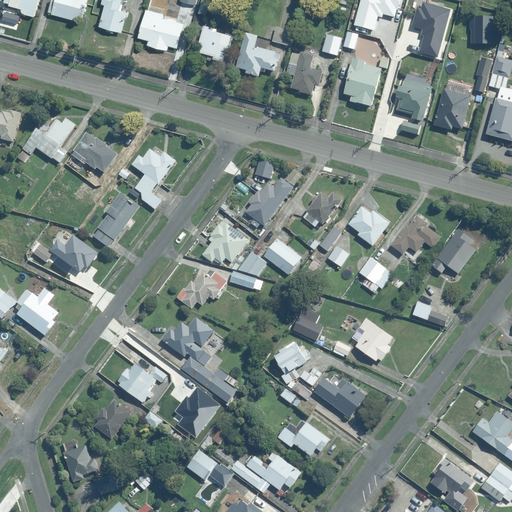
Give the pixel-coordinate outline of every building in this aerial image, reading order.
[(40,0),(6,0),(6,1),(10,3),(10,5),(23,9),(22,13),(35,17),(40,0)] [(53,14),(75,21),(85,14),(89,0),(52,0),(49,13),(53,14)] [(103,0),(102,4),(106,5),(100,27),(122,32),(128,12),(122,11),(124,0),(103,0)] [(189,0),(185,19),(195,21),(200,0),(189,0)] [(213,3),(202,2),(201,18),(212,19),(213,3)] [(342,5),(342,6),(338,19),(348,21),(351,7),(342,5)] [(186,20),(147,9),(139,38),(149,41),(148,46),(168,51),(169,46),(178,48),(186,20)] [(234,36),(205,27),(199,47),(203,48),(201,55),(215,59),(215,61),(225,65),(234,36)] [(296,31),(277,27),(274,43),(292,47),(296,31)] [(360,35),(348,32),(345,47),(356,50),(360,35)] [(259,37),(247,33),(238,69),(248,71),(247,75),(260,78),(262,69),(274,72),(279,53),(256,47),(259,37)] [(344,38),(329,34),(324,53),(338,57),(344,38)] [(398,42),(397,43),(391,67),(402,70),(407,51),(404,50),(406,45),(398,42)] [(489,86),(499,49),(491,46),(487,58),(483,57),(477,77),(480,77),(476,92),(486,95),(489,86)] [(354,52),(342,49),(339,62),(347,64),(348,60),(352,61),(354,52)] [(499,49),(489,86),(507,91),(511,74),(511,60),(504,58),(506,51),(499,49)] [(319,66),(313,65),(315,58),(302,54),(302,57),(294,55),(289,75),(295,77),(292,90),(301,92),(301,94),(313,98),(316,86),(320,87),(324,73),(317,71),(319,66)] [(391,59),(383,57),(381,68),(388,70),(391,59)] [(352,97),(351,103),(373,108),(382,71),(366,67),(367,63),(355,60),(354,66),(352,66),(345,95),(352,97)] [(426,124),(435,87),(407,80),(405,89),(400,88),(397,99),(401,100),(397,113),(413,117),(412,121),(426,124)] [(473,98),(445,90),(435,127),(453,132),(454,129),(464,131),(473,98)] [(511,95),(499,93),(499,94),(487,137),(509,143),(509,142),(511,142),(511,95)] [(12,114),(0,111),(0,135),(4,137),(3,140),(16,143),(23,114),(13,111),(12,114)] [(48,134),(39,128),(24,150),(33,156),(38,149),(58,163),(65,153),(61,151),(78,126),(68,119),(65,123),(59,119),(48,134)] [(119,154),(89,133),(73,156),(87,165),(88,164),(97,170),(99,168),(106,173),(119,154)] [(137,189),(143,194),(144,200),(158,209),(164,200),(153,193),(159,184),(161,185),(177,160),(166,152),(162,157),(152,150),(146,159),(141,156),(134,167),(146,175),(137,189)] [(132,174),(124,168),(119,174),(127,180),(132,174)] [(93,171),(91,174),(75,198),(81,202),(83,199),(93,206),(109,182),(93,171)] [(120,181),(114,178),(109,186),(114,189),(120,181)] [(266,227),(267,226),(296,188),(284,178),(277,188),(271,184),(265,192),(262,190),(252,204),(254,205),(247,214),(254,220),(252,223),(259,229),(262,224),(266,227)] [(331,197),(324,192),(309,211),(310,211),(322,221),(326,224),(328,221),(329,222),(332,217),(331,217),(346,199),(336,191),(331,197)] [(139,209),(120,196),(108,213),(110,214),(100,229),(101,230),(96,237),(111,247),(116,240),(116,241),(139,209)] [(375,247),(392,223),(375,211),(373,213),(364,206),(351,225),(362,232),(359,236),(375,247)] [(322,221),(310,211),(305,217),(317,227),(322,221)] [(412,226),(408,224),(393,247),(405,255),(410,247),(419,253),(426,242),(436,249),(444,238),(435,232),(437,229),(428,223),(430,220),(420,214),(412,226)] [(233,263),(252,239),(226,219),(210,240),(214,242),(204,255),(215,263),(218,259),(224,263),(227,259),(233,263)] [(342,233),(334,228),(322,246),(329,251),(342,233)] [(475,241),(461,230),(433,265),(443,273),(448,266),(459,274),(478,249),(472,245),(475,241)] [(74,237),(66,231),(52,251),(60,257),(54,265),(48,262),(44,267),(48,270),(47,273),(64,286),(72,276),(70,275),(75,269),(82,274),(87,267),(89,268),(100,254),(75,236),(74,237)] [(305,257),(280,238),(267,256),(291,275),(305,257)] [(321,243),(317,240),(315,242),(311,240),(308,244),(315,249),(316,250),(321,243)] [(352,255),(340,246),(330,259),(342,268),(352,255)] [(269,262),(254,251),(240,270),(259,276),(269,262)] [(396,275),(373,257),(361,272),(369,278),(363,285),(376,294),(381,288),(384,290),(396,275)] [(198,284),(193,280),(188,289),(186,287),(179,298),(195,309),(199,303),(204,307),(211,297),(217,301),(230,283),(209,268),(198,284)] [(234,273),(232,283),(262,291),(265,281),(234,273)] [(0,288),(0,318),(1,319),(16,302),(0,288)] [(22,306),(16,314),(45,336),(55,322),(53,321),(59,313),(48,305),(55,295),(45,288),(38,297),(27,289),(17,302),(22,306)] [(420,302),(419,303),(415,315),(429,320),(434,307),(420,302)] [(450,318),(434,312),(430,322),(447,327),(450,318)] [(192,357),(183,370),(230,404),(240,390),(243,392),(249,383),(251,385),(256,378),(252,375),(258,368),(247,361),(242,367),(247,370),(238,382),(220,368),(216,374),(206,367),(213,357),(202,349),(216,330),(199,318),(192,327),(184,322),(176,332),(172,329),(163,340),(186,357),(189,354),(192,357)] [(395,338),(368,319),(354,339),(360,344),(358,348),(378,362),(380,360),(383,362),(393,348),(390,345),(395,338)] [(0,369),(3,365),(2,364),(12,350),(8,348),(6,350),(0,345),(0,342),(0,341),(0,369)] [(281,353),(277,356),(286,374),(283,376),(289,388),(297,385),(295,381),(302,378),(297,369),(314,361),(306,345),(301,347),(299,342),(280,351),(281,353)] [(353,349),(339,342),(335,350),(349,357),(353,349)] [(266,360),(261,366),(278,380),(283,373),(266,360)] [(123,383),(121,385),(145,404),(150,398),(151,399),(155,394),(151,391),(160,381),(138,364),(133,371),(130,369),(120,381),(123,383)] [(173,368),(163,380),(175,390),(185,377),(173,368)] [(308,371),(302,378),(314,387),(324,374),(316,368),(312,374),(308,371)] [(316,393),(318,394),(352,419),(368,397),(345,379),(339,387),(327,378),(316,393)] [(287,389),(282,395),(293,405),(298,399),(287,389)] [(173,407),(157,394),(152,401),(167,413),(173,407)] [(122,432),(120,430),(134,413),(118,400),(110,410),(106,407),(97,419),(101,422),(96,427),(114,441),(122,432)] [(484,418),(474,432),(506,455),(511,446),(511,438),(509,437),(511,432),(511,411),(507,408),(502,415),(498,413),(491,423),(484,418)] [(153,410),(145,419),(157,430),(166,420),(153,410)] [(332,439),(305,419),(297,428),(291,423),(280,438),(294,448),(296,445),(313,457),(319,450),(322,452),(332,439)] [(172,426),(166,432),(172,437),(171,439),(180,448),(187,440),(172,426)] [(221,445),(230,432),(222,426),(213,439),(210,437),(205,444),(211,448),(215,442),(221,445)] [(77,441),(65,445),(76,483),(87,480),(86,477),(107,471),(101,453),(91,455),(88,446),(79,449),(77,441)] [(125,451),(116,447),(112,454),(121,458),(125,451)] [(203,450),(189,467),(206,481),(211,476),(225,487),(236,474),(231,470),(233,467),(231,465),(229,467),(224,464),(222,466),(203,450)] [(240,460),(232,469),(265,494),(272,484),(281,491),(277,495),(283,500),(304,473),(280,454),(279,456),(275,453),(270,459),(274,462),(268,470),(264,466),(267,463),(257,455),(248,466),(240,460)] [(476,481),(448,460),(446,459),(434,475),(437,477),(432,482),(447,493),(450,489),(463,498),(476,481)] [(511,470),(502,463),(483,489),(501,502),(504,498),(510,502),(511,499),(511,470)] [(145,472),(136,480),(145,490),(154,482),(145,472)] [(121,474),(98,480),(102,495),(125,488),(121,474)] [(261,511),(244,499),(239,506),(236,504),(229,511),(261,511)] [(129,511),(121,503),(110,511),(129,511)]
